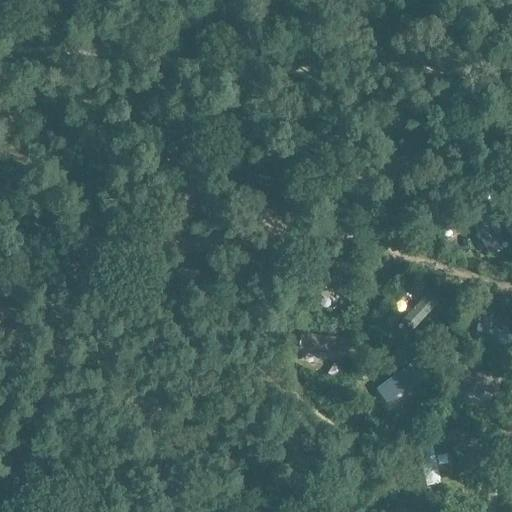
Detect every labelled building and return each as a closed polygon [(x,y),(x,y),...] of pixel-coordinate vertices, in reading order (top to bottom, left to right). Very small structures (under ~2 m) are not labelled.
[(501,247),(481,210),(468,217),(489,254),(490,257),(502,250),(501,247)] [(502,212),(492,216),(497,226),(507,222),(502,212)] [(310,284),(350,299),(354,286),(314,272),(310,284)] [(362,289),(355,286),(352,296),(358,299),(362,289)] [(427,291),(400,320),(409,328),(411,330),(438,301),(427,291)] [(511,342),(511,329),(483,311),(477,321),(511,343),(511,342)] [(401,325),(394,331),(403,339),(409,333),(401,325)] [(390,404),(409,390),(411,393),(419,387),(417,384),(424,378),(412,363),(378,389),(390,404)] [(455,381),(464,384),(463,387),(471,390),(472,387),(495,396),(502,379),(462,363),(455,381)] [(431,442),(416,445),(424,486),(440,483),(431,442)]
